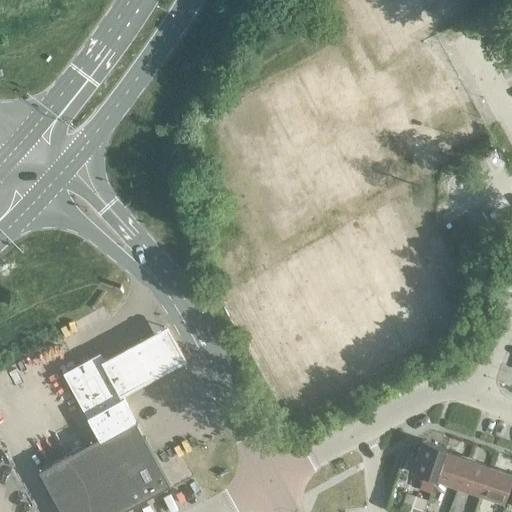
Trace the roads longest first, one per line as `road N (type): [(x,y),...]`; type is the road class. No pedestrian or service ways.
road 1 (unclassified): [(270,485),(162,288)]
road 2 (secondary): [(63,173),(197,0)]
road 3 (secondary): [(132,0),(24,138)]
road 4 (unclassified): [(36,201),(117,249),(162,288)]
road 5 (unclassified): [(162,288),(122,232),(63,173)]
road 6 (residential): [(479,400),(442,391),(367,429)]
